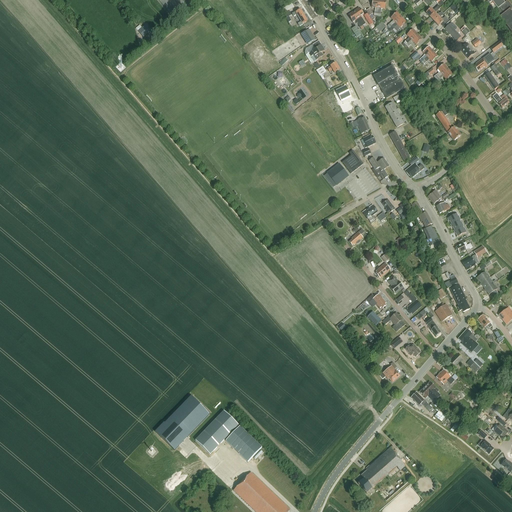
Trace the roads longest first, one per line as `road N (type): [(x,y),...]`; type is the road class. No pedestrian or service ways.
road 1 (residential): [(437,354),(328,221),(404,178)]
road 2 (tertiary): [(314,511),(335,474),(437,354)]
road 3 (tertiary): [(404,178),(318,22)]
road 4 (residential): [(502,125),(401,0)]
road 5 (tertiary): [(477,307),(418,189)]
